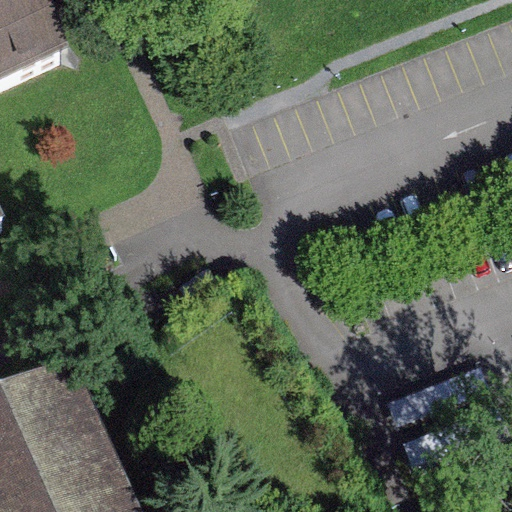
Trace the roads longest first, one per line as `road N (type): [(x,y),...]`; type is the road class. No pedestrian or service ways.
road 1 (unclassified): [(511,115),(280,209),(299,297),(347,371)]
road 2 (unclassified): [(347,371),(511,304)]
